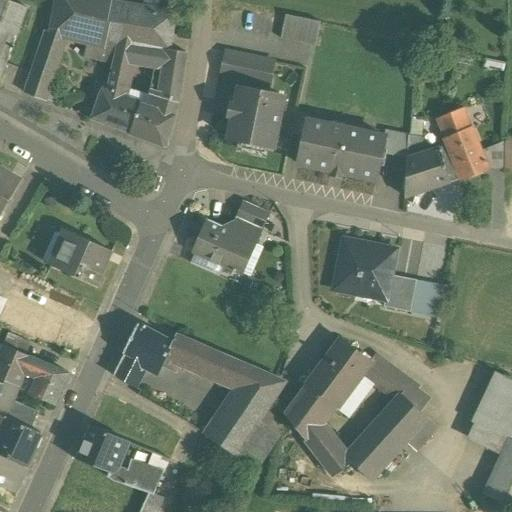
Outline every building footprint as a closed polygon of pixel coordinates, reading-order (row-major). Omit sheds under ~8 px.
[(0,0),(0,80),(20,29),(30,32),(37,13),(0,0)] [(173,15),(97,0),(58,0),(56,11),(108,20),(104,46),(117,49),(119,43),(168,50),(173,15)] [(108,20),(56,11),(52,34),(52,35),(67,38),(87,43),(103,47),(104,46),(108,20)] [(321,23),(286,16),(281,39),(316,46),(321,23)] [(52,34),(45,32),(24,94),(46,102),(67,38),(52,35),(52,34)] [(103,47),(87,43),(84,57),(114,65),(117,49),(104,46),(103,47)] [(168,50),(119,43),(117,49),(114,65),(124,67),(125,61),(131,62),(165,69),(168,50)] [(185,53),(168,50),(165,69),(164,82),(160,96),(178,102),(185,53)] [(274,62),(227,53),(222,77),(269,87),(274,62)] [(124,67),(114,65),(107,92),(123,97),(131,62),(125,61),(124,67)] [(284,98),(239,89),(236,105),(232,104),(229,118),(233,118),(229,139),(274,148),(284,98)] [(107,92),(103,90),(91,120),(130,134),(136,115),(130,113),(133,103),(125,100),(126,98),(123,97),(107,92)] [(178,102),(160,96),(157,112),(133,103),(130,113),(136,115),(130,134),(166,147),(178,102)] [(311,115),(297,112),(293,134),(305,137),(308,121),(310,121),(311,115)] [(310,121),(308,121),(305,137),(299,165),(331,172),(331,176),(342,178),(343,174),(376,181),(382,154),(385,137),(384,137),(310,121)] [(470,130),(446,138),(449,145),(461,179),(486,171),(479,153),(470,130)] [(409,136),(385,131),(384,137),(385,137),(382,154),(407,159),(409,136)] [(505,142),(479,153),(486,171),(504,171),(505,142)] [(461,179),(449,145),(438,149),(450,183),(461,179)] [(438,149),(407,159),(404,200),(450,183),(438,149)] [(0,170),(0,214),(20,182),(0,170)] [(269,216),(244,204),(238,219),(262,230),(269,216)] [(262,230),(238,219),(231,233),(251,242),(250,245),(255,248),(262,230)] [(231,233),(209,222),(195,253),(237,273),(250,245),(251,242),(231,233)] [(63,232),(47,267),(96,288),(111,254),(63,232)] [(397,251),(344,240),(334,291),(356,295),(358,288),(387,294),(388,294),(392,277),(397,251)] [(417,282),(392,277),(388,294),(387,294),(384,308),(411,314),(417,282)] [(444,287),(417,282),(411,314),(437,319),(444,287)] [(50,318),(9,298),(7,301),(0,316),(0,322),(40,342),(49,321),(50,318)] [(61,328),(49,321),(40,342),(39,342),(51,348),(61,328)] [(172,343),(137,325),(123,354),(125,355),(113,377),(134,388),(146,367),(159,373),(166,357),(172,343)] [(32,344),(10,334),(4,346),(27,356),(32,344)] [(254,369),(176,335),(172,343),(166,357),(240,389),(254,369)] [(368,362),(339,341),(306,386),(334,407),(337,408),(360,376),(369,363),(368,362)] [(27,356),(4,346),(0,356),(0,380),(18,388),(31,358),(27,356)] [(410,383),(373,356),(368,362),(369,363),(360,376),(395,402),(401,396),(408,386),(410,383)] [(52,368),(31,358),(18,388),(17,390),(29,396),(36,379),(46,383),(52,368)] [(270,376),(254,369),(240,389),(256,400),(260,394),(270,376)] [(511,381),(495,374),(472,422),(476,424),(508,439),(511,431),(511,381)] [(18,388),(0,380),(0,411),(6,414),(12,401),(17,390),(18,388)] [(334,407),(306,386),(284,415),(333,477),(350,463),(346,457),(324,428),(334,407)] [(429,402),(408,386),(401,396),(419,413),(429,402)] [(162,400),(142,389),(139,396),(158,407),(162,400)] [(240,389),(208,438),(235,457),(257,424),(267,408),(256,400),(240,389)] [(260,394),(256,400),(263,405),(266,398),(260,394)] [(186,404),(173,396),(164,411),(182,421),(186,415),(181,413),(186,404)] [(419,413),(401,396),(395,402),(346,457),(350,463),(351,463),(370,481),(406,443),(427,420),(419,413)] [(39,413),(12,401),(6,414),(4,418),(9,420),(31,431),(39,413)] [(4,418),(0,415),(0,434),(2,435),(9,420),(4,418)] [(31,431),(9,420),(2,435),(0,439),(0,457),(25,469),(41,436),(31,431)] [(427,420),(406,443),(415,452),(437,429),(427,420)] [(257,424),(235,457),(255,471),(277,438),(257,424)] [(508,439),(476,424),(469,438),(502,453),(508,439)] [(124,442),(89,428),(76,458),(111,474),(113,467),(124,442)] [(502,453),(482,495),(511,508),(511,440),(508,439),(502,453)] [(169,461),(124,442),(113,467),(126,472),(129,465),(161,475),(169,461)] [(161,475),(129,465),(126,472),(122,484),(149,493),(149,494),(153,495),(161,475)] [(126,472),(113,467),(111,474),(110,476),(112,480),(122,484),(126,472)]
